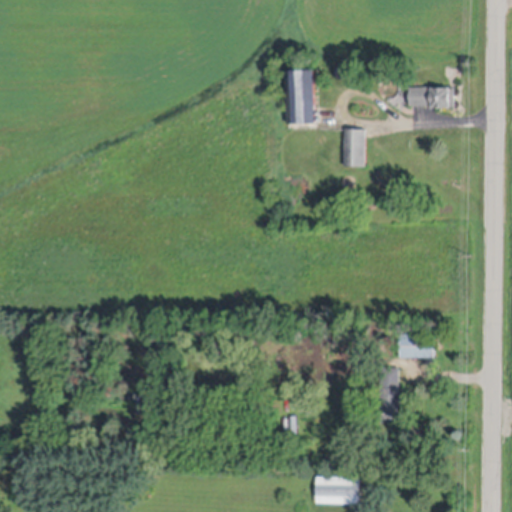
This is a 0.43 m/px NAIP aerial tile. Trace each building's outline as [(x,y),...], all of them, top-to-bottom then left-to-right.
[(352,73),(352,74),(352,75),(351,76),(351,77),(350,78),(350,79),(349,79),(348,80),(347,80),(346,80),(345,80),(344,80),(343,80),(342,80),(341,79),(340,79),(340,78),(339,77),(339,76),(338,75),(338,74),(338,73),(338,72),(339,72),(339,71),(339,70),(340,69),(341,69),(341,68),(342,68),(342,67),(343,67),(344,67),(345,67),(346,67),(347,67),(348,67),(348,68),(349,68),(350,69),(350,70),(351,70),(351,71),(351,72),(352,72),(352,73)] [(291,126),(289,73),(317,72),(319,125),(291,126)] [(413,89),(439,89),(439,91),(457,91),(458,109),(454,109),(454,111),(450,111),(439,111),(435,111),(435,108),(413,108),(413,89)] [(347,131),(368,131),(368,168),(347,168),(347,131)] [(402,336),(436,336),(436,360),(402,360),(402,336)] [(382,425),(382,386),(382,369),(401,369),(401,386),(402,386),(402,425),(382,425)] [(138,415),(138,405),(139,401),(139,397),(154,396),(155,414),(138,415)] [(319,479),(363,479),(362,506),(319,505),(319,479)]
